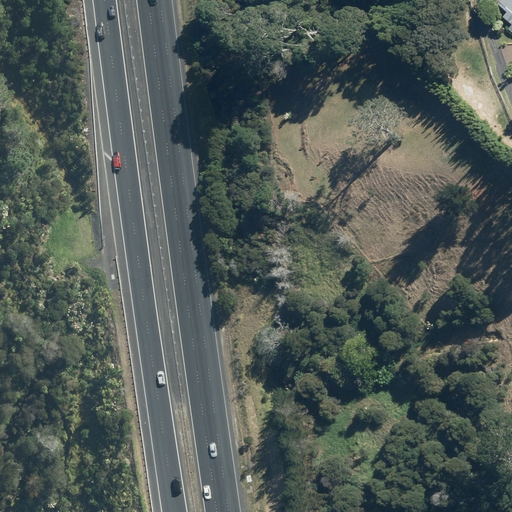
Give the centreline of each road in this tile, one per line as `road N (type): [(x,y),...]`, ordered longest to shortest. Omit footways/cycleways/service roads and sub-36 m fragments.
road 1 (motorway): [(177,511),(104,0)]
road 2 (motorway): [(161,0),(229,511)]
